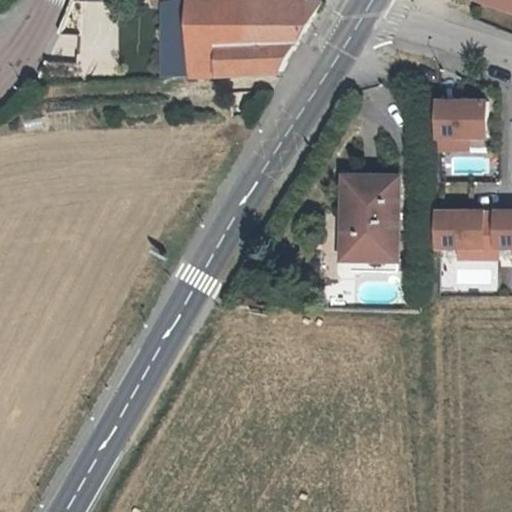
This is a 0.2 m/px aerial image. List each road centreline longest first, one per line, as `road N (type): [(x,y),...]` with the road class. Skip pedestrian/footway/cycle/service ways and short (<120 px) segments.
road 1 (secondary): [(365,7),(67,511)]
road 2 (track): [(424,27),(429,511)]
road 3 (residential): [(365,7),(511,57)]
